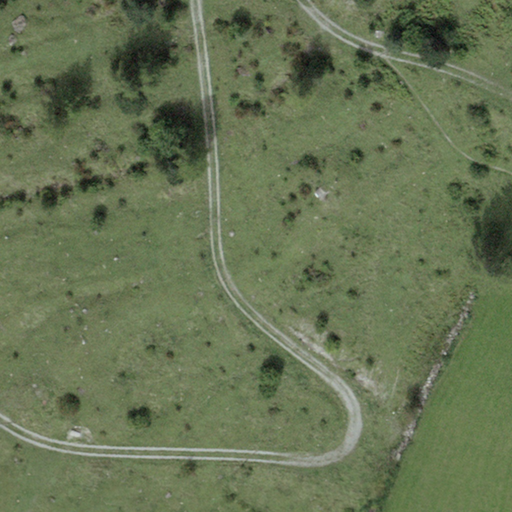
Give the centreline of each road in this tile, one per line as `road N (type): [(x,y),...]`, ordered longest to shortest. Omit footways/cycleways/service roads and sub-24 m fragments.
road 1 (track): [(0,418),(34,443),(313,458),(356,443),(359,400),(217,270),(200,0)]
road 2 (track): [(377,51),(511,95)]
